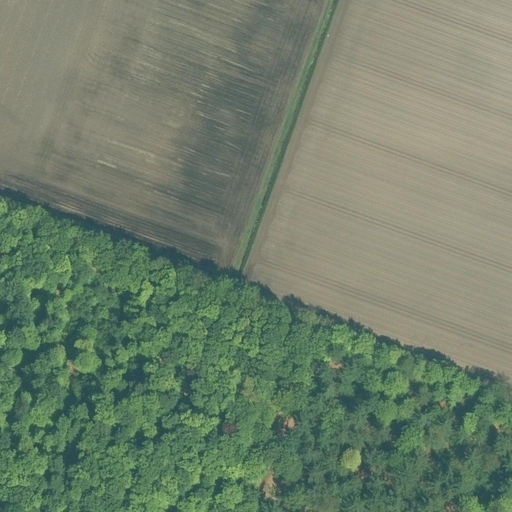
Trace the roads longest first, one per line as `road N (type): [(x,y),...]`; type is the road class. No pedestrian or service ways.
road 1 (track): [(511,391),(0,207)]
road 2 (track): [(298,314),(239,486),(300,511)]
